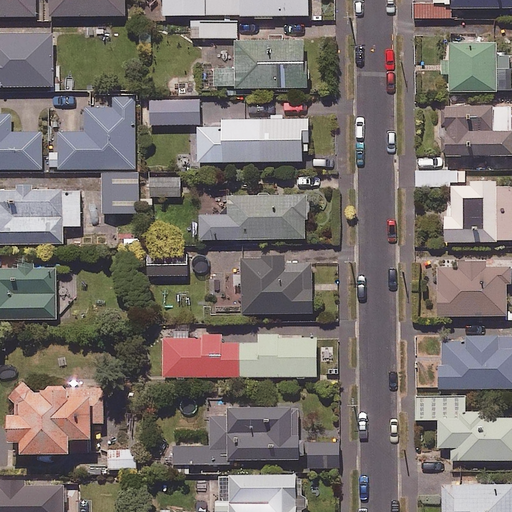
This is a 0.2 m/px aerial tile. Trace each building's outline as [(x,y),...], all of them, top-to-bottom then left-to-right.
[(0,0),(0,13),(37,13),(36,0),(0,0)] [(126,12),(125,0),(48,0),(49,14),(126,12)] [(206,13),(205,0),(163,0),(164,13),(206,13)] [(205,0),(206,13),(309,12),(309,0),(205,0)] [(511,0),(415,0),(416,16),(453,15),(453,6),(511,4),(511,0)] [(202,36),(238,35),(238,16),(191,17),(191,49),(202,49),(202,36)] [(59,62),(60,31),(0,30),(0,82),(61,83),(61,63),(59,62)] [(306,37),(237,37),(237,65),(215,65),(215,85),(307,84),(306,37)] [(498,88),(497,58),(497,39),(450,39),(450,59),(442,59),(442,71),(450,70),(451,88),(498,88)] [(511,57),(497,58),(498,88),(511,87),(511,57)] [(49,150),(50,166),(137,166),(136,96),(115,96),(115,107),(80,107),(80,131),(59,131),(59,150),(49,150)] [(200,122),(200,97),(151,98),(152,123),(200,122)] [(511,100),(445,102),(446,154),(511,152),(511,100)] [(12,107),(0,107),(0,166),(42,167),(42,130),(12,131),(12,107)] [(198,124),(199,159),(305,157),(304,151),(310,151),(309,115),(223,117),(223,124),(198,124)] [(417,186),(452,186),(452,203),(449,203),(449,212),(446,212),(446,238),(511,238),(511,182),(497,183),(497,175),(473,175),(473,182),(466,182),(466,169),(417,169),(417,186)] [(140,170),(102,170),(102,211),(141,211),(140,170)] [(181,176),(151,176),(151,194),(181,194),(181,176)] [(81,222),(81,187),(62,187),(62,185),(35,185),(35,180),(16,180),(16,185),(0,185),(0,239),(64,239),(64,223),(81,222)] [(200,236),(306,235),(306,217),(309,217),(309,191),(231,192),(231,212),(200,212),(200,236)] [(285,252),(243,253),(244,271),(233,271),(233,285),(244,285),(244,312),(313,311),(313,260),(285,260),(285,252)] [(508,281),(511,280),(511,262),(487,263),(487,254),(465,254),(465,260),(438,261),(440,313),(508,311),(508,281)] [(20,265),(0,266),(0,315),(58,314),(57,263),(34,264),(34,255),(19,255),(20,265)] [(167,257),(167,276),(186,276),(186,256),(167,257)] [(222,340),(222,331),(212,331),(212,327),(175,327),(175,334),(164,335),(164,374),(240,374),(240,340),(222,340)] [(240,340),(240,374),(318,373),(317,335),(278,336),(278,331),(259,331),(259,340),(240,340)] [(511,342),(500,342),(500,331),(465,332),(465,340),(441,341),(442,387),(511,385),(511,342)] [(69,384),(69,379),(41,381),(41,384),(30,385),(24,369),(4,383),(14,400),(15,406),(8,406),(10,434),(21,433),(22,449),(71,446),(70,433),(93,431),(93,421),(105,420),(103,382),(69,384)] [(511,457),(511,413),(484,415),(484,408),(466,409),(466,392),(416,394),(416,420),(439,419),(440,445),(451,445),(452,459),(511,457)] [(174,473),(191,472),(191,463),(229,462),(229,456),(300,454),(298,401),(228,403),(207,404),(208,443),(173,444),(174,473)] [(340,439),(309,439),(309,467),(340,467),(340,439)] [(136,447),(109,448),(109,467),(137,466),(136,447)] [(297,511),(297,471),(230,471),(230,475),(220,475),(220,499),(216,499),(215,511),(297,511)] [(25,476),(0,475),(0,511),(64,511),(65,481),(25,481),(25,476)] [(511,511),(511,480),(444,482),(444,511),(511,511)]
